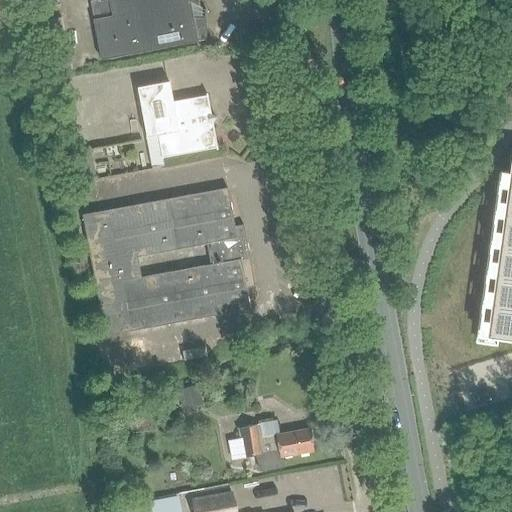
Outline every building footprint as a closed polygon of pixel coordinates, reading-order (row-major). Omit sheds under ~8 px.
[(204,11),(204,20),(192,19),(187,0),(96,0),(89,1),(93,21),(101,62),(196,43),(204,41),(204,49),(205,49),(205,11),(204,11)] [(62,23),(40,27),(50,82),(72,78),(62,23)] [(163,160),(217,150),(217,152),(218,151),(213,125),(217,119),(211,115),(207,95),(206,96),(206,98),(173,104),(169,84),(137,90),(152,167),(164,165),(163,160)] [(63,153),(69,183),(95,178),(90,148),(63,153)] [(511,157),(509,173),(487,338),(497,339),(511,341),(511,157)] [(232,209),(229,191),(224,192),(167,202),(156,204),(83,217),(104,338),(130,333),(177,325),(224,317),(250,313),(246,290),(255,289),(245,228),(235,230),(232,209)] [(36,249),(13,253),(22,297),(46,292),(39,261),(52,259),(47,234),(33,237),(36,249)] [(177,389),(173,390),(173,392),(175,400),(180,398),(182,405),(200,400),(196,386),(178,391),(177,389)] [(51,440),(20,446),(25,470),(68,461),(64,439),(75,436),(73,423),(48,428),(51,440)] [(259,425),(239,429),(241,441),(244,458),(256,456),(259,471),(283,466),(281,457),(313,452),(309,430),(279,436),(262,439),(259,425)] [(68,461),(25,470),(30,493),(60,487),(63,500),(87,495),(85,481),(73,483),(68,461)] [(193,501),(194,511),(233,511),(230,494),(193,501)] [(129,509),(129,511),(177,511),(176,500),(129,509)]
